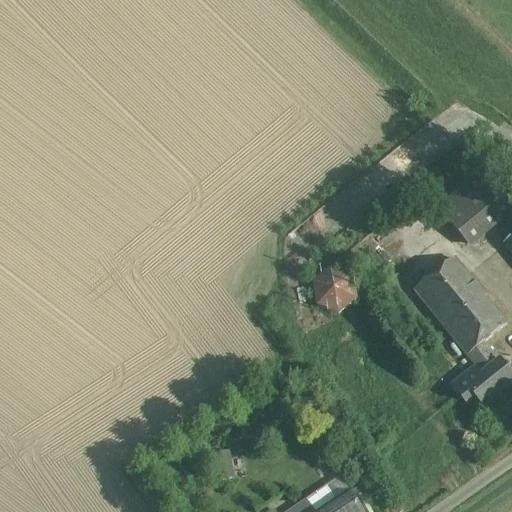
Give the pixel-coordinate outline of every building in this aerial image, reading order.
[(511,215),(511,209),(481,172),(437,209),(471,250),(511,215)] [(470,355),(483,345),(507,326),(485,299),(486,299),(475,285),(454,260),(415,291),(468,357),(470,355)] [(353,277),(330,269),(312,284),(317,308),(339,316),(357,300),(353,277)] [(483,345),(470,355),(478,364),(449,388),(466,408),(476,400),(486,412),(499,400),(497,397),(511,385),(511,377),(500,362),(498,364),(483,345)] [(287,384),(280,372),(264,381),(271,393),(287,384)] [(216,465),(231,461),(229,453),(214,456),(216,465)] [(360,511),(348,493),(320,511),(313,511),(310,507),(302,511),(274,511),(274,510),(270,511),(360,511)]
